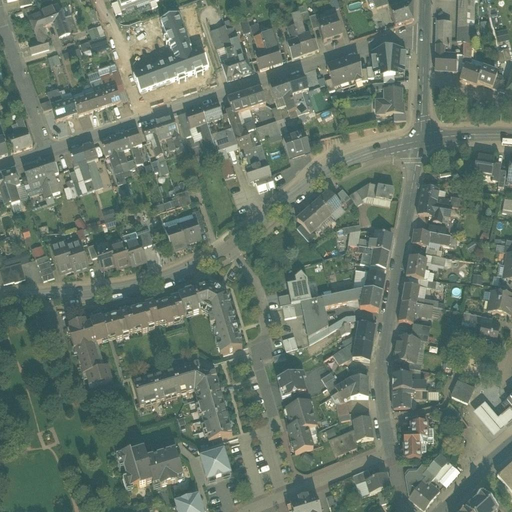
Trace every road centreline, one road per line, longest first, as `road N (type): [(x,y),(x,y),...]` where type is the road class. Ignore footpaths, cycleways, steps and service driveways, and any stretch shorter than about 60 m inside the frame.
road 1 (residential): [(423,30),(47,153)]
road 2 (residential): [(419,141),(382,350),(383,417)]
road 3 (residential): [(221,251),(251,278),(266,333),(254,356),(272,419),(263,433),(283,496)]
road 4 (tertiary): [(221,251),(324,171),(419,141)]
road 5 (tertiary): [(0,300),(123,291),(181,274),(221,251)]
road 6 (residential): [(47,153),(0,21)]
